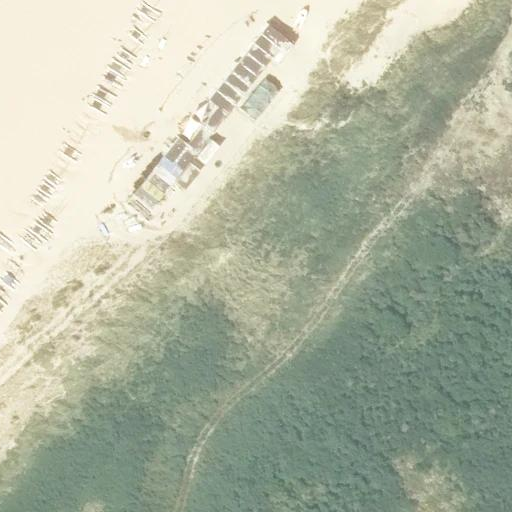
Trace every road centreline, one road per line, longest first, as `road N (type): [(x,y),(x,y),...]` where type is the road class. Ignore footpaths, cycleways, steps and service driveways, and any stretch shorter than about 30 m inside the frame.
road 1 (track): [(511,45),(504,46),(437,157),(282,357),(199,436),(182,511)]
road 2 (track): [(511,436),(410,450),(356,428),(350,395),(511,217)]
